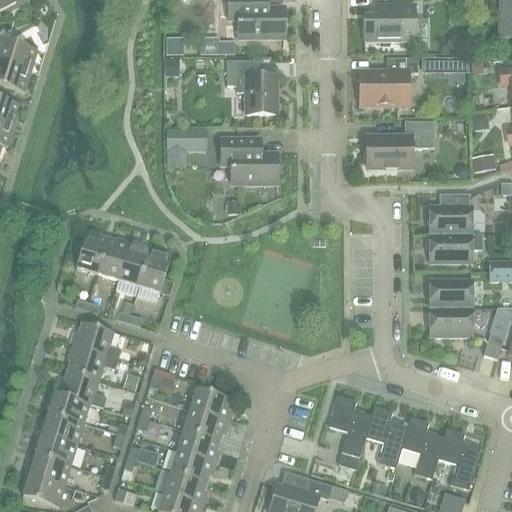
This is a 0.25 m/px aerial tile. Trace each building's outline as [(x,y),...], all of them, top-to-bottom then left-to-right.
[(0,0),(0,13),(16,5),(13,0),(0,0)] [(226,0),(227,26),(237,26),(237,43),(285,42),(285,10),(269,11),(268,0),(226,0)] [(511,0),(501,0),(500,11),(511,11),(511,0)] [(376,19),(364,19),(364,45),(402,45),(416,45),(416,8),(402,7),(376,8),(376,19)] [(511,11),(500,11),(498,39),(511,40),(511,56),(511,11)] [(0,41),(0,65),(31,75),(37,53),(0,41)] [(181,45),(165,45),(165,59),(181,58),(181,45)] [(360,76),(360,108),(411,108),(410,77),(418,77),(418,61),(387,62),(387,76),(360,76)] [(244,96),(244,118),(277,118),(277,78),(252,78),(252,64),(227,64),(227,90),(236,90),(236,96),(244,96)] [(483,64),(471,64),(471,76),(483,76),(483,64)] [(0,88),(24,96),(31,75),(0,65),(0,88)] [(468,65),(421,65),(421,79),(469,80),(468,65)] [(510,87),(511,100),(511,71),(499,73),(501,88),(510,87)] [(0,124),(14,129),(21,108),(0,101),(0,124)] [(487,119),(472,121),(474,136),(489,134),(487,119)] [(0,124),(0,147),(2,148),(2,149),(8,150),(14,129),(0,124)] [(367,139),(367,161),(365,163),(365,169),(367,172),(367,175),(414,174),(414,155),(417,152),(435,152),(435,125),(404,125),(404,138),(367,139)] [(207,133),(167,133),(167,155),(168,155),(186,155),(187,155),(207,155),(207,133)] [(230,172),(230,189),(278,188),(277,157),(261,157),(261,142),(220,142),(220,172),(230,172)] [(511,165),(499,170),(501,175),(511,171),(511,165)] [(460,169),(456,173),(456,179),(460,182),(465,182),(469,178),(469,173),(465,169),(460,169)] [(511,190),(501,190),(501,202),(511,202),(511,190)] [(440,210),(430,209),(429,238),(473,239),(473,210),(470,210),(469,197),(439,198),(440,210)] [(241,204),(227,204),(227,217),(241,216),(241,204)] [(76,272),(97,279),(106,249),(108,242),(101,240),(102,237),(88,233),(76,272)] [(473,267),(473,254),(483,254),(483,239),(473,239),(429,238),(429,267),(473,267)] [(106,249),(97,279),(118,285),(129,249),(130,246),(116,242),(116,244),(108,242),(106,249)] [(129,249),(118,285),(138,291),(150,255),(142,252),(143,249),(130,246),(129,249)] [(140,285),(138,291),(139,291),(158,297),(160,297),(160,296),(168,299),(172,285),(164,283),(172,258),(158,254),(157,257),(150,255),(140,285)] [(511,264),(489,264),(490,286),(511,286),(511,264)] [(430,284),(430,313),(473,313),(473,284),(430,284)] [(79,295),(77,302),(88,304),(91,294),(84,292),(79,295)] [(77,303),(75,311),(86,315),(89,306),(77,303)] [(122,305),(119,315),(129,318),(132,308),(122,305)] [(89,306),(86,315),(98,318),(101,309),(89,306)] [(430,341),(473,341),(473,313),(430,313),(430,341)] [(118,315),(116,323),(128,327),(130,318),(129,318),(119,315),(118,315)] [(130,318),(128,327),(139,330),(142,322),(130,318)] [(76,335),(72,349),(118,363),(121,353),(111,350),(115,336),(83,326),(80,336),(76,335)] [(483,359),(496,363),(503,340),(489,337),(483,359)] [(71,365),(68,374),(100,384),(104,370),(115,374),(118,363),(72,349),(67,364),(71,365)] [(140,358),(137,367),(146,370),(149,361),(140,358)] [(152,381),(149,391),(157,393),(158,393),(167,396),(168,395),(168,392),(170,387),(172,380),(173,377),(155,372),(154,374),(153,379),(152,381)] [(62,383),(57,397),(57,398),(90,408),(90,409),(103,413),(107,401),(96,398),(100,384),(68,374),(65,384),(62,383)] [(127,376),(123,391),(135,394),(139,380),(127,376)] [(189,411),(189,413),(229,426),(229,425),(233,412),(230,412),(233,404),(195,392),(189,411)] [(50,411),(48,417),(84,429),(90,409),(90,408),(57,398),(57,397),(51,395),(46,410),(50,411)] [(338,468),(356,474),(366,441),(365,441),(371,420),(371,419),(353,414),(356,405),(338,399),(328,431),(347,436),(338,468)] [(126,405),(122,416),(131,419),(135,408),(126,405)] [(144,409),(141,418),(149,421),(150,417),(152,412),(144,409)] [(365,441),(366,441),(384,447),(378,467),(396,473),(398,464),(402,452),(401,452),(408,430),(407,430),(390,425),(393,416),(374,410),(371,419),(371,420),(365,441)] [(183,432),(182,434),(219,445),(220,445),(222,438),(225,439),(229,426),(189,413),(183,432)] [(43,421),(38,437),(78,449),(84,429),(48,417),(47,422),(43,421)] [(141,418),(137,432),(145,435),(147,427),(149,421),(141,418)] [(402,452),(398,464),(416,470),(414,478),(432,483),(438,463),(437,463),(444,441),(443,441),(426,436),(429,426),(410,421),(407,430),(408,430),(401,452),(402,452)] [(112,425),(109,433),(117,435),(120,427),(112,425)] [(117,435),(116,438),(125,442),(129,429),(128,429),(120,427),(117,435)] [(437,463),(438,463),(456,468),(450,489),(468,494),(480,452),(462,447),(465,437),(446,432),(443,441),(444,441),(437,463)] [(177,452),(176,455),(216,467),(217,466),(220,454),(217,453),(219,445),(182,434),(177,452)] [(37,453),(36,459),(72,470),(78,449),(38,437),(34,452),(37,453)] [(112,450),(121,452),(125,442),(116,438),(112,450)] [(131,451),(128,462),(136,465),(140,453),(131,451)] [(140,453),(136,465),(155,470),(157,463),(149,460),(150,455),(140,452),(140,453)] [(176,455),(169,475),(206,486),(208,479),(212,481),(216,467),(176,455)] [(30,463),(25,478),(65,490),(72,470),(36,459),(34,464),(30,463)] [(128,462),(124,474),(121,482),(130,485),(132,477),(136,465),(128,462)] [(104,479),(103,479),(112,482),(116,470),(107,468),(106,472),(104,479)] [(169,475),(163,495),(203,507),(207,495),(204,494),(206,486),(169,475)] [(59,511),(65,490),(25,478),(21,493),(25,494),(23,500),(59,511)] [(100,491),(108,494),(112,482),(103,479),(100,491)] [(329,504),(333,490),(310,482),(305,496),(277,487),(269,511),(316,511),(320,501),(329,504)] [(374,486),(371,496),(384,500),(387,490),(374,486)] [(118,492),(115,504),(123,507),(127,495),(118,492)] [(412,494),(410,501),(415,506),(423,505),(424,498),(419,492),(412,494)] [(86,497),(75,493),(72,502),(84,505),(86,497)] [(163,495),(157,511),(201,511),(203,507),(163,495)] [(464,511),(467,504),(445,497),(440,511),(464,511)]
